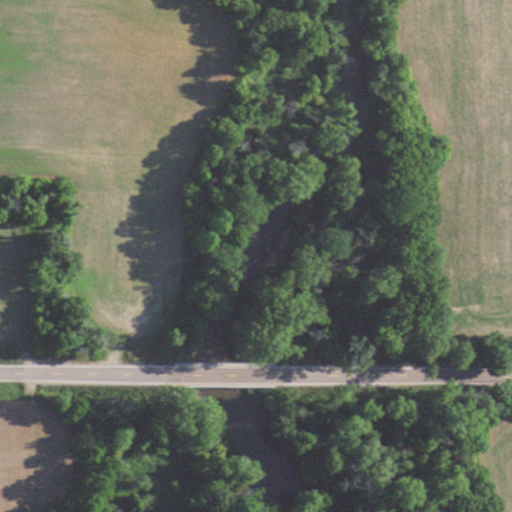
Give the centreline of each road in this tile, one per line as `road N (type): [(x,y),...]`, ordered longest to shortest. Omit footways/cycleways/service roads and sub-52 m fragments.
road 1 (tertiary): [(198,372),(0,371)]
road 2 (tertiary): [(511,375),(315,372)]
